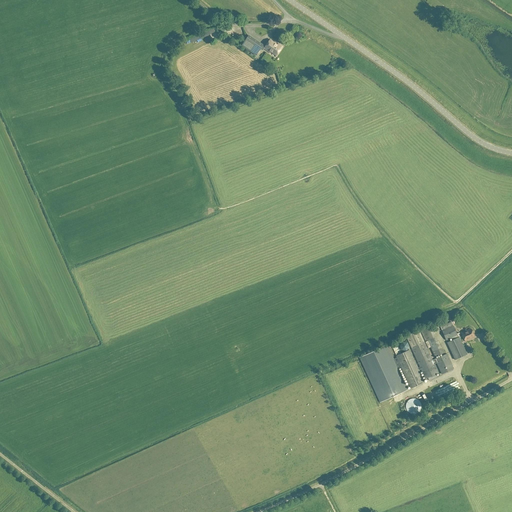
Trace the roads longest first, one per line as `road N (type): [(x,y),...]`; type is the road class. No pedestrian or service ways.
road 1 (unclassified): [(257,511),(511,378)]
road 2 (tertiary): [(511,153),(479,141),(289,0)]
